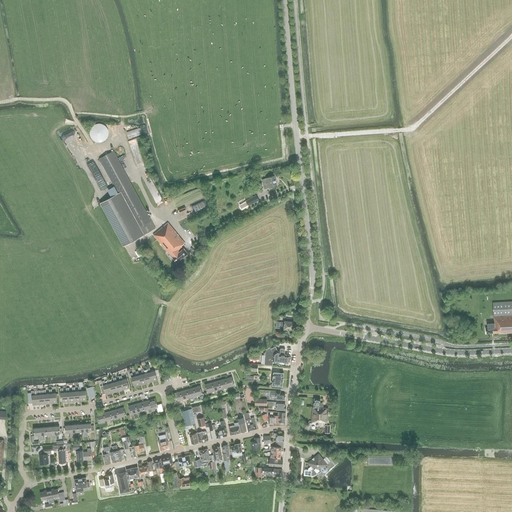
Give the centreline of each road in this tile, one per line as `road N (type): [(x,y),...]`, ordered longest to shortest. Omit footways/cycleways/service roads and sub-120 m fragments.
road 1 (secondary): [(308,327),(312,274),(283,0)]
road 2 (residential): [(29,484),(20,464),(22,413),(88,407),(162,387),(178,450)]
road 3 (track): [(511,35),(408,129),(296,137)]
road 4 (secondary): [(308,327),(444,351),(511,350)]
road 5 (residential): [(178,450),(29,484)]
